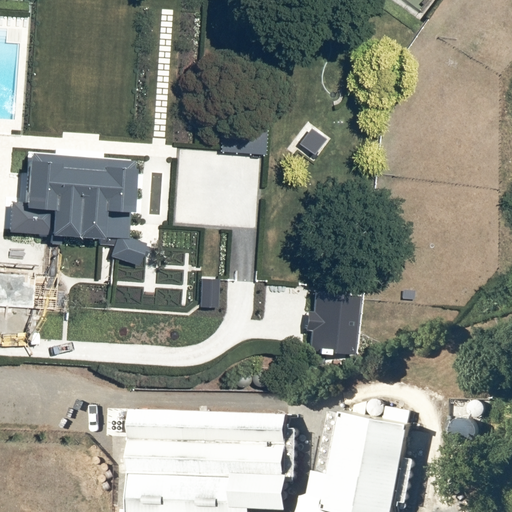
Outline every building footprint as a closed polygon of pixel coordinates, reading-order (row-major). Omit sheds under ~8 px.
[(307,124),(294,142),(314,156),(327,139),(307,124)] [(219,129),(218,154),(263,156),(264,131),(219,129)] [(129,162),(21,157),(17,202),(8,202),(5,231),(108,240),(107,248),(110,248),(108,253),(132,266),(141,248),(125,240),(129,162)] [(218,309),(218,277),(199,277),(199,309),(218,309)] [(307,356),(354,357),(356,292),(294,291),(293,311),(308,311),(307,356)] [(328,409),(318,468),(311,467),(306,498),(323,500),(321,511),(394,511),(412,411),(385,406),(383,418),(328,409)] [(248,511),(248,509),(284,510),(286,462),(292,462),(293,446),(284,446),(286,413),(126,407),(123,511),(248,511)] [(465,415),(462,415),(459,415),(456,416),(454,418),(451,419),(450,422),(448,424),(447,427),(446,430),(446,433),(446,436),(447,438),(449,441),(451,443),(453,445),(455,447),(458,448),(461,448),(464,449),(467,448),(469,447),(472,446),(474,444),(476,442),(478,439),(479,437),(480,434),(480,431),(479,428),(478,425),(477,423),(475,420),(473,418),(471,417),(468,416),(465,415)]
